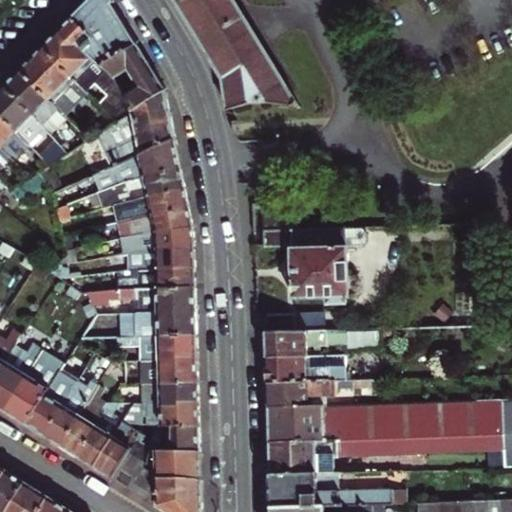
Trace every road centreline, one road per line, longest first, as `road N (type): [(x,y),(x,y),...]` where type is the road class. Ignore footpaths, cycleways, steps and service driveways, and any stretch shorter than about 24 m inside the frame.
road 1 (tertiary): [(146,0),(201,100),(219,172),(237,511)]
road 2 (residential): [(0,440),(115,511)]
